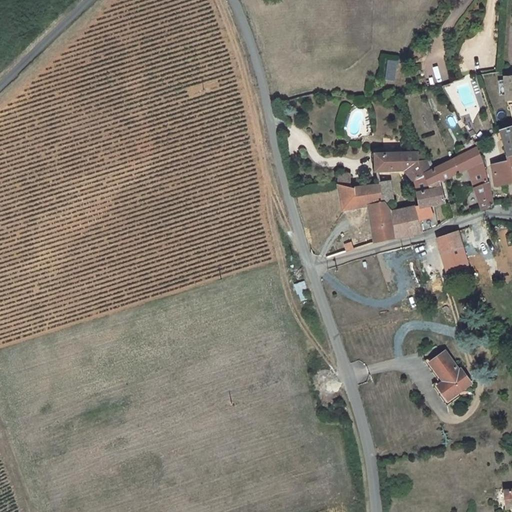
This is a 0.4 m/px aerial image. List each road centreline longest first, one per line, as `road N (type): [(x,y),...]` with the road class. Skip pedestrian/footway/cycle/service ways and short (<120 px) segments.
road 1 (unclassified): [(311,268),(235,0)]
road 2 (unclassified): [(311,268),(357,401),(379,511)]
road 3 (residential): [(311,268),(474,216),(511,216)]
road 4 (unclassified): [(87,0),(0,87)]
